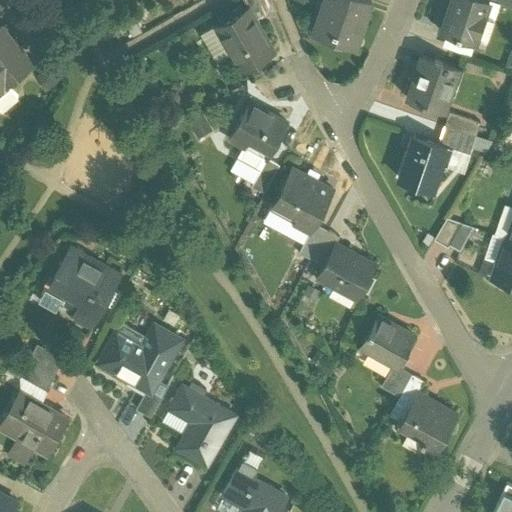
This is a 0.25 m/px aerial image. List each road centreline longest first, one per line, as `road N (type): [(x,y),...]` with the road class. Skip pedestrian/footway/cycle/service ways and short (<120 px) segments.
road 1 (residential): [(501,397),(436,312),(332,128)]
road 2 (residential): [(169,511),(112,451),(74,468),(46,511)]
road 3 (residential): [(332,128),(382,47),(399,0)]
road 4 (residential): [(435,511),(501,397)]
